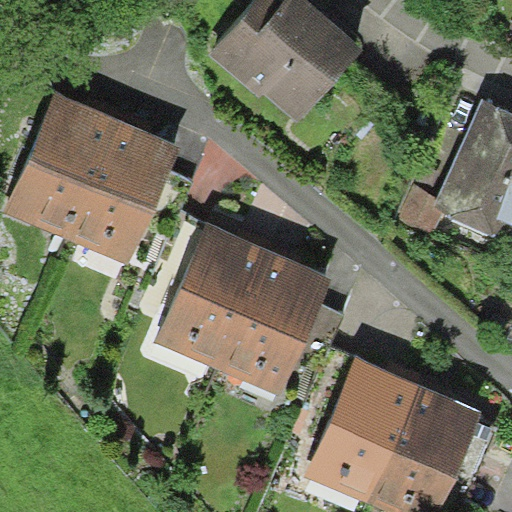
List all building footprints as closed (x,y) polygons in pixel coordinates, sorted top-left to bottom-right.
[(363,50),(309,0),(256,0),(214,45),(295,121),(363,50)] [(174,138),(57,94),(13,211),(129,255),(174,138)] [(511,109),(480,99),(447,193),(511,215),(511,109)] [(325,277),(207,229),(159,347),(277,395),(325,277)] [(434,511),(475,406),(358,362),(314,478),(402,511),(434,511)]
